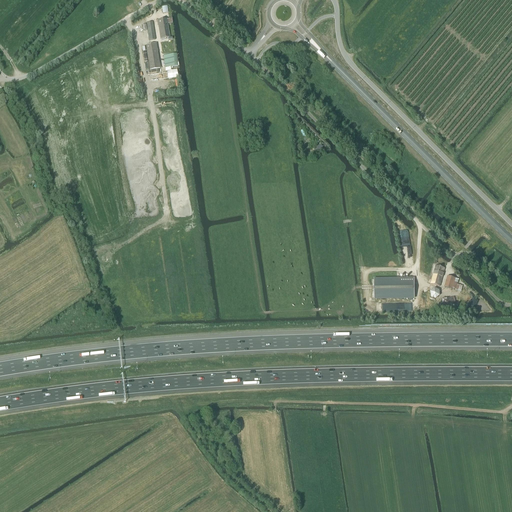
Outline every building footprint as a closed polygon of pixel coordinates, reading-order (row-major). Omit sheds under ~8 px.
[(167,25),(172,24),(171,19),(166,20),(166,19),(156,21),(157,21),(160,39),(169,38),(167,25)] [(149,41),(155,40),(152,22),(146,23),(149,41)] [(156,44),(145,45),(149,70),(160,68),(156,44)] [(164,55),(164,67),(177,67),(176,54),(164,55)] [(440,287),(445,268),(436,266),(431,284),(440,287)] [(459,285),(456,284),(456,283),(457,284),(458,279),(447,276),(444,287),(457,291),(459,285)] [(414,298),(414,279),(374,280),(374,299),(414,298)] [(440,296),(439,290),(433,289),(429,292),(431,298),(436,299),(440,296)] [(450,304),(455,303),(454,297),(448,299),(443,299),(441,304),(446,308),(450,304)]
